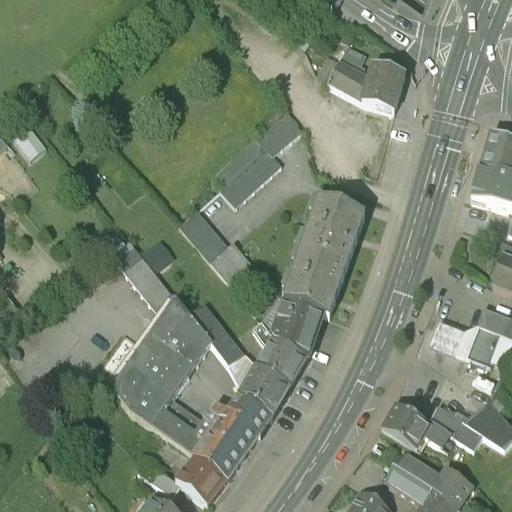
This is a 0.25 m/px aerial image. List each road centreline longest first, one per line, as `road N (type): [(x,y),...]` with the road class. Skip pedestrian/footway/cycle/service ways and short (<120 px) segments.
road 1 (secondary): [(468,71),(400,293),(365,373),(275,511)]
road 2 (secondary): [(354,0),(468,71)]
